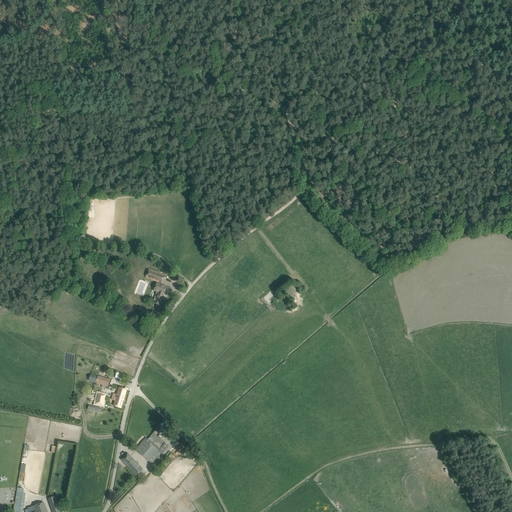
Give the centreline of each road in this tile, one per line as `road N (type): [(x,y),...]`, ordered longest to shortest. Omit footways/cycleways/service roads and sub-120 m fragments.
road 1 (track): [(511,473),(494,436),(379,450),(325,466),(260,511)]
road 2 (track): [(302,192),(455,0)]
road 3 (unclassified): [(104,511),(141,362),(191,285)]
road 4 (track): [(227,511),(199,452),(132,386)]
road 5 (track): [(191,285),(302,192)]
